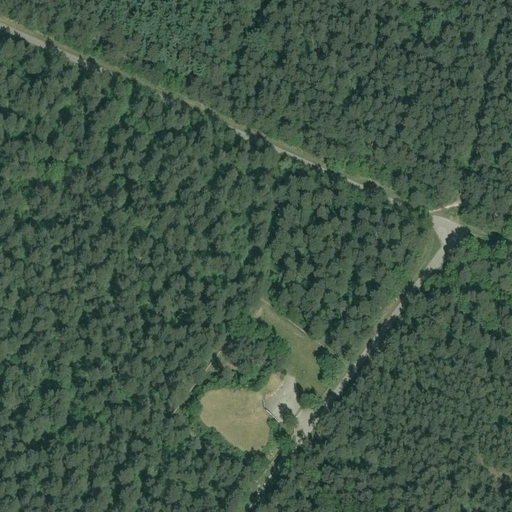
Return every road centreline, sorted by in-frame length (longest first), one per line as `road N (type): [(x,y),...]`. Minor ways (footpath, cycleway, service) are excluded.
road 1 (track): [(0,28),(452,228)]
road 2 (track): [(452,228),(303,442)]
road 3 (track): [(452,228),(510,0)]
